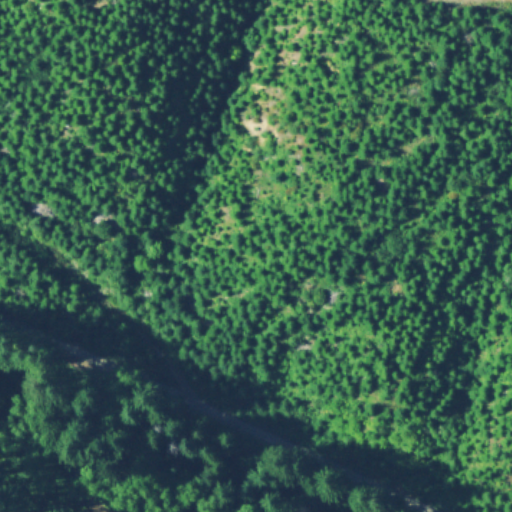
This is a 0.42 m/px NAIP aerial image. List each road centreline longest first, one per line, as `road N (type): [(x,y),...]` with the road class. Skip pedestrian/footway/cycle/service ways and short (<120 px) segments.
road 1 (residential): [(433,511),(194,397),(0,323)]
road 2 (track): [(194,397),(102,297),(0,225)]
